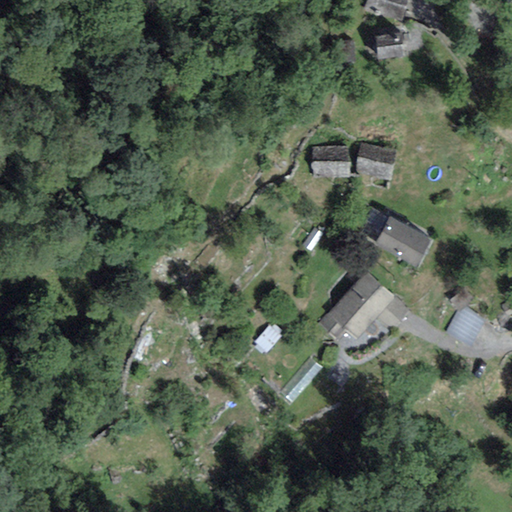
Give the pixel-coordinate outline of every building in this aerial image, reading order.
[(367,0),(363,14),(402,25),(409,0),(367,0)] [(375,38),(377,60),(404,58),(402,35),(375,38)] [(331,42),(331,63),(354,62),(354,42),(331,42)] [(397,152),(361,145),(355,174),(391,181),(397,152)] [(349,149),(314,149),(313,177),(349,178),(349,149)] [(389,217),(374,247),(416,269),(431,239),(389,217)] [(363,272),(327,317),(358,341),(377,318),(394,331),(411,311),(363,272)] [(463,307),(447,332),(471,347),(487,322),(463,307)]
